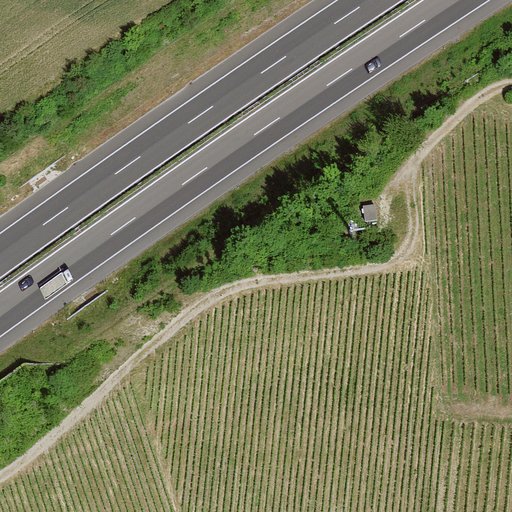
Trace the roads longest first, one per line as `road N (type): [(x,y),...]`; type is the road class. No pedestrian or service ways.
road 1 (track): [(511,81),(479,95),(416,154),(406,181),(414,226),(392,260),(208,296),(0,476)]
road 2 (motorway): [(0,314),(456,0)]
road 3 (motorway): [(368,0),(0,256)]
